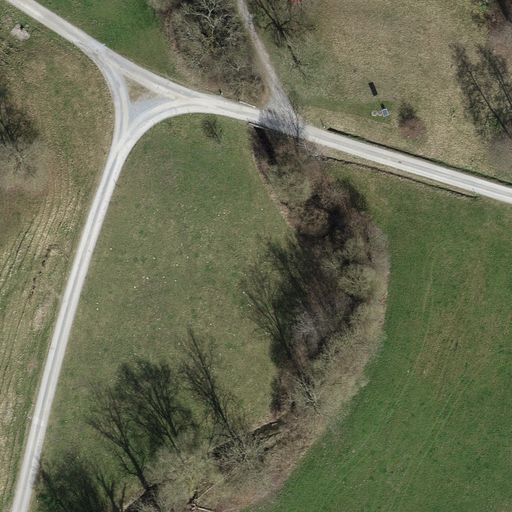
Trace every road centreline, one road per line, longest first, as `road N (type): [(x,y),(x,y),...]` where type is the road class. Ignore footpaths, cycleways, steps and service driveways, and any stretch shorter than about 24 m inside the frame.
road 1 (track): [(511,196),(161,85),(17,0)]
road 2 (track): [(20,511),(69,307),(124,135),(159,106),(192,97)]
